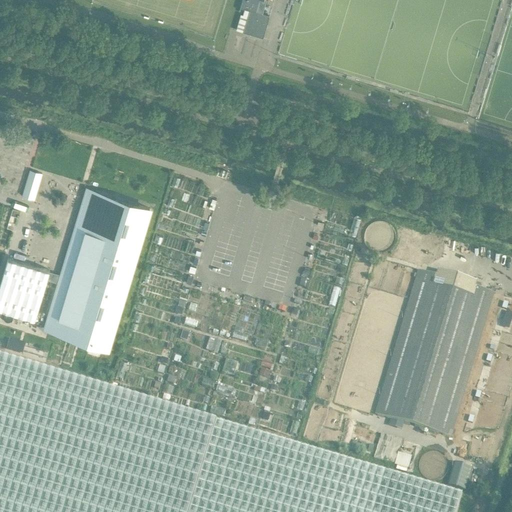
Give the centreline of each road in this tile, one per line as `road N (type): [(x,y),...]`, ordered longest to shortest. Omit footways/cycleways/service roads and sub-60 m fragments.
road 1 (tertiary): [(0,45),(511,197)]
road 2 (unknown): [(0,114),(222,185)]
